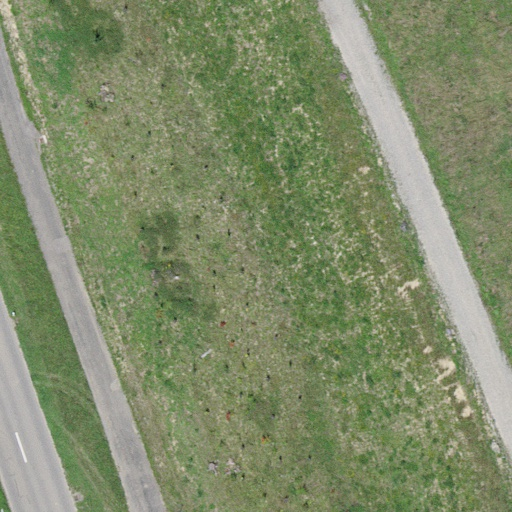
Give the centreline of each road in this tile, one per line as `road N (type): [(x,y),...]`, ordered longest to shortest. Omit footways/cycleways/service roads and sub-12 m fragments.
road 1 (track): [(146,511),(0,50)]
road 2 (tertiary): [(52,511),(0,365)]
